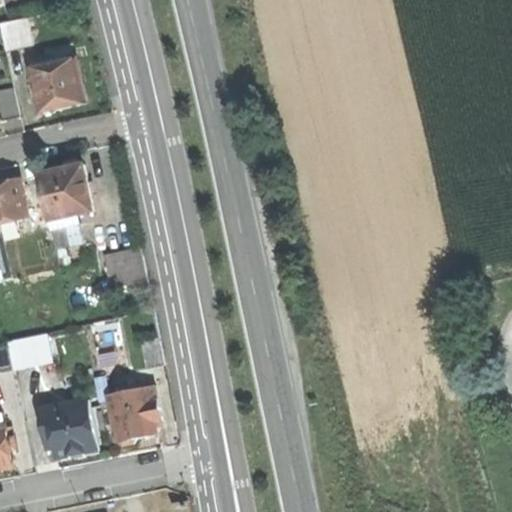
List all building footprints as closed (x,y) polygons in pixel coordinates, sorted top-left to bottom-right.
[(2,24),(7,50),(35,44),(29,18),(2,24)] [(32,69),(42,113),(67,108),(88,103),(78,59),(32,69)] [(0,91),(0,98),(5,121),(22,118),(16,88),(0,91)] [(40,175),(50,222),(81,215),(99,211),(88,164),(86,165),(81,159),(70,162),(68,169),(56,172),(40,175)] [(0,184),(0,224),(30,218),(22,179),(0,184)] [(50,222),(52,231),(83,224),(81,215),(50,222)] [(83,224),(52,231),(56,250),(87,243),(83,224)] [(142,251),(108,258),(114,287),(149,280),(142,251)] [(9,343),(15,371),(54,362),(48,335),(9,343)] [(149,369),(166,365),(161,338),(143,341),(149,369)] [(0,374),(15,371),(9,343),(0,344),(0,374)] [(128,380),(130,391),(147,388),(145,376),(128,380)] [(110,395),(120,442),(121,442),(125,445),(135,443),(138,438),(143,437),(158,434),(157,426),(164,424),(157,386),(147,388),(130,391),(110,395)] [(57,447),(59,458),(79,454),(100,450),(91,401),(42,411),(49,448),(57,447)] [(0,470),(16,468),(12,451),(8,429),(8,428),(0,429),(0,470)] [(14,428),(8,429),(12,451),(18,450),(14,428)]
